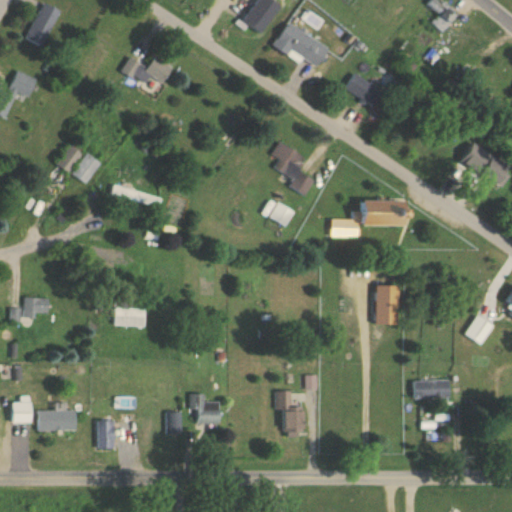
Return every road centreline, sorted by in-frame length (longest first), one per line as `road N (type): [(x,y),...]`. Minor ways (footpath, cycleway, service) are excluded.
road 1 (tertiary): [(511,478),(0,478)]
road 2 (residential): [(511,247),(144,0)]
